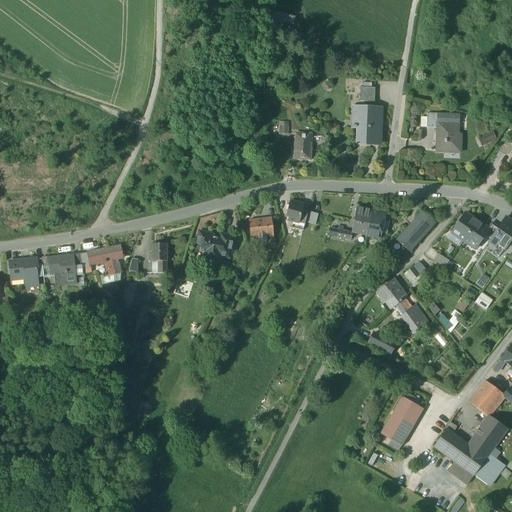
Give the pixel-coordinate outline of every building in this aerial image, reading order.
[(295,18),(274,12),(269,30),(280,33),(283,23),(293,26),(295,18)] [(361,101),(374,102),(375,89),(371,89),(362,88),(361,88),(361,101)] [(360,146),(381,146),(381,109),(354,108),(353,119),(360,119),(360,146)] [(426,128),(437,128),(437,123),(438,123),(438,115),(438,114),(427,114),(427,118),(426,128)] [(438,123),(458,124),(458,116),(438,115),(438,123)] [(282,123),(282,133),(290,132),(289,123),(282,123)] [(459,153),(460,153),(460,150),(461,135),(458,135),(458,124),(438,123),(437,123),(437,128),(436,152),(445,152),(445,148),(459,149),(459,153)] [(315,135),(329,142),(331,137),(318,130),(315,135)] [(492,132),(477,139),(481,147),(496,140),(492,132)] [(294,160),(311,161),(312,144),(310,144),(311,136),(296,135),(296,143),(295,143),(294,160)] [(469,136),(461,135),(460,150),(468,150),(469,136)] [(293,222),(299,223),(302,211),(303,206),(290,202),(287,215),(289,216),(288,221),(293,222)] [(356,207),(353,220),(368,224),(371,211),(356,207)] [(292,227),(303,230),(304,224),(308,212),(302,211),(299,223),(293,222),(292,227)] [(385,214),(371,211),(368,224),(366,236),(379,239),(381,233),(383,221),(385,214)] [(422,212),(402,234),(416,246),(435,224),(422,212)] [(307,223),(315,225),(317,215),(309,213),(307,223)] [(451,234),(462,242),(476,222),(465,214),(451,234)] [(511,222),(505,218),(498,228),(490,240),(488,243),(496,248),(497,246),(503,251),(508,244),(511,238),(511,222)] [(248,221),(251,240),(273,238),(271,219),(248,221)] [(366,236),(368,224),(353,220),(351,232),(351,233),(366,236)] [(389,222),(383,221),(381,233),(387,235),(389,222)] [(488,230),(476,222),(462,242),(474,250),(484,236),(488,230)] [(498,228),(491,224),(488,230),(484,236),(490,240),(498,228)] [(337,238),(350,241),(351,236),(347,233),(343,232),(343,229),(339,228),(338,231),(337,236),(337,238)] [(327,236),(337,238),(337,236),(338,231),(328,229),(327,236)] [(203,262),(219,265),(221,258),(229,259),(234,238),(220,235),(219,239),(211,237),(211,235),(199,233),(195,250),(202,252),(204,255),(203,262)] [(458,247),(462,242),(451,234),(449,233),(445,238),(458,247)] [(416,246),(402,234),(396,241),(409,253),(416,246)] [(166,262),(167,245),(152,244),(151,252),(150,251),(149,261),(152,261),(158,261),(166,262)] [(106,265),(108,275),(120,272),(117,259),(123,258),(120,246),(87,254),(90,265),(104,262),(105,266),(106,265)] [(76,268),(82,267),(80,254),(80,253),(73,254),(73,255),(74,255),(76,268)] [(87,254),(80,254),(82,267),(82,268),(90,266),(90,265),(87,254)] [(62,272),(63,284),(77,283),(77,277),(76,268),(74,255),(73,255),(50,258),(51,268),(51,274),(54,273),(62,272)] [(433,261),(444,268),(445,267),(449,262),(438,255),(433,261)] [(24,279),(25,287),(37,286),(37,277),(35,264),(35,259),(8,262),(10,281),(24,279)] [(129,271),(137,273),(138,260),(132,259),(129,271)] [(157,273),(165,274),(166,262),(158,261),(157,273)] [(420,263),(414,267),(419,275),(425,270),(420,263)] [(35,264),(37,277),(43,277),(42,269),(42,264),(35,264)] [(424,274),(420,276),(419,275),(414,267),(406,273),(413,282),(411,283),(417,290),(428,282),(426,279),(427,278),(424,274)] [(54,278),(54,273),(51,274),(51,268),(42,269),(43,277),(43,279),(54,278)] [(54,273),(54,278),(55,285),(63,284),(62,272),(54,273)] [(120,272),(108,275),(109,277),(101,279),(102,286),(120,282),(120,272)] [(489,279),(482,275),(475,285),(481,290),(489,279)] [(384,304),(385,303),(389,299),(387,295),(388,294),(389,294),(393,291),(392,290),(398,285),(394,280),(376,293),(384,304)] [(136,285),(129,283),(127,291),(134,293),(136,285)] [(390,310),(395,307),(404,299),(407,297),(398,285),(392,290),(393,291),(389,294),(388,294),(387,295),(389,299),(385,303),(390,310)] [(222,298),(229,301),(233,290),(226,287),(222,298)] [(478,293),(469,287),(463,297),(471,303),(478,293)] [(473,303),(484,311),(491,302),(490,301),(480,294),(473,303)] [(411,308),(404,299),(395,307),(402,316),(412,309),(411,308)] [(469,304),(461,299),(454,309),(462,314),(469,304)] [(440,312),(433,304),(428,308),(434,316),(440,312)] [(414,306),(411,308),(412,309),(402,316),(415,333),(428,323),(414,306)] [(452,317),(448,322),(453,328),(462,317),(454,310),(450,315),(452,317)] [(448,322),(443,315),(438,319),(449,333),(453,328),(448,322)] [(369,343),(390,354),(395,345),(373,334),(369,343)] [(439,334),(435,338),(442,347),(447,343),(439,334)] [(124,338),(121,352),(132,355),(136,340),(124,338)] [(505,364),(511,369),(511,344),(500,360),(505,364)] [(402,348),(395,345),(390,354),(397,357),(402,348)] [(495,367),(499,371),(505,364),(500,360),(495,367)] [(467,404),(486,419),(488,416),(489,417),(496,407),(505,398),(502,396),(503,395),(484,381),(476,392),(467,404)] [(505,398),(511,403),(511,392),(507,389),(503,395),(502,396),(505,398)] [(406,393),(403,398),(416,406),(419,401),(406,393)] [(390,441),(401,447),(422,409),(416,406),(403,398),(402,397),(380,435),(390,441)] [(486,419),(467,445),(486,459),(488,456),(494,448),(507,430),(489,417),(488,416),(486,419)] [(433,447),(454,462),(473,476),(486,459),(467,445),(452,434),(456,427),(449,423),(445,429),(433,447)] [(399,451),(401,447),(390,441),(388,444),(399,451)] [(500,453),(494,448),(488,456),(494,461),(500,453)] [(377,456),(373,454),(367,464),(371,466),(377,456)] [(494,461),(488,456),(486,459),(473,476),(487,486),(501,466),(494,461)] [(466,486),(473,476),(454,462),(447,472),(466,486)] [(460,499),(450,511),(457,511),(464,503),(460,499)]
